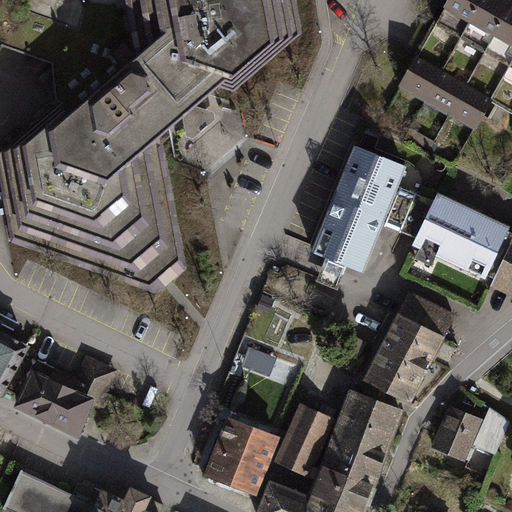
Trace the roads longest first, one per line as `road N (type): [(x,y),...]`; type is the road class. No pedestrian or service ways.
road 1 (residential): [(160,489),(366,0)]
road 2 (residential): [(511,331),(412,424),(380,511)]
road 3 (residential): [(0,411),(160,489)]
